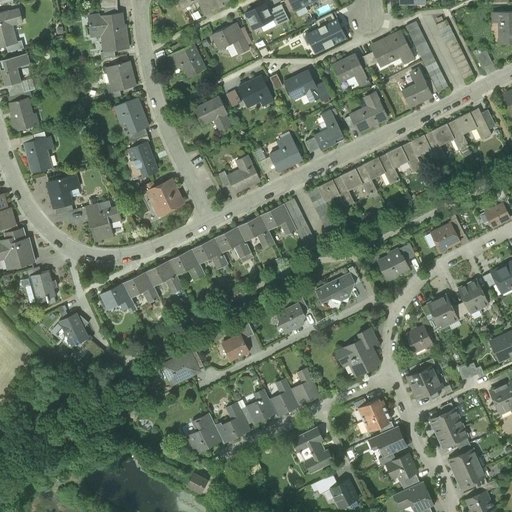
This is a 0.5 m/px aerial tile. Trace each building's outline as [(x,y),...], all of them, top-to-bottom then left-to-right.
[(226,0),(177,0),(181,6),(193,0),(196,0),(202,11),(209,8),(211,12),(223,6),(222,2),(226,0)] [(290,0),(295,10),(296,9),(305,5),(314,0),(290,0)] [(265,3),(245,13),(253,29),(273,19),(269,10),(265,3)] [(281,4),(269,10),(273,19),(276,26),(289,20),(281,4)] [(305,5),(296,9),(299,16),(308,12),(305,5)] [(118,13),(117,6),(104,7),(105,14),(118,13)] [(0,12),(0,46),(6,45),(14,43),(14,42),(8,22),(14,20),(15,23),(23,21),(19,9),(8,12),(8,10),(0,12)] [(499,30),(500,44),(511,43),(511,11),(493,12),(493,22),(503,22),(503,30),(499,30)] [(102,34),(104,51),(115,50),(129,48),(125,24),(121,25),(119,12),(118,13),(105,14),(88,17),(90,36),(102,34)] [(316,21),(319,27),(335,19),(332,13),(316,21)] [(319,27),(308,33),(313,42),(310,43),(310,44),(315,53),(325,48),(325,49),(334,44),(347,38),(337,18),(335,19),(319,27)] [(436,24),(441,35),(452,30),(446,19),(436,24)] [(405,26),(408,31),(419,26),(416,21),(405,26)] [(234,42),(240,54),(249,50),(237,26),(229,31),(227,27),(213,34),(220,49),(234,42)] [(421,31),(419,26),(408,31),(410,36),(421,31)] [(378,62),(380,66),(394,59),(391,54),(398,51),(404,63),(414,58),(401,31),(393,35),(393,36),(371,47),(373,51),(378,62)] [(449,87),(421,31),(410,36),(422,60),(431,79),(437,89),(437,91),(438,92),(449,87)] [(442,37),(463,80),(474,75),(453,32),(442,37)] [(308,45),(310,44),(310,43),(313,42),(308,33),(303,35),(308,45)] [(6,45),(8,52),(23,48),(22,40),(14,42),(14,43),(6,45)] [(167,50),(169,55),(184,48),(181,43),(167,50)] [(183,64),(189,76),(206,68),(198,53),(197,53),(193,44),(184,48),(169,55),(168,56),(173,67),(182,63),(182,64),(183,64)] [(115,57),(115,50),(104,51),(101,52),(102,59),(115,57)] [(476,55),(482,67),(492,62),(487,50),(476,55)] [(373,51),(363,56),(368,66),(369,67),(378,62),(373,51)] [(1,70),(6,86),(7,85),(22,81),(18,67),(30,63),(28,53),(3,60),(5,69),(1,70)] [(353,73),(359,85),(369,80),(363,68),(358,59),(356,55),(348,59),(347,58),(332,65),(339,80),(353,73)] [(363,68),(368,66),(363,56),(358,59),(363,68)] [(112,91),(113,92),(120,90),(136,86),(133,75),(132,75),(128,61),(106,67),(112,91)] [(402,91),(410,106),(424,99),(423,98),(432,93),(431,92),(426,81),(420,68),(410,73),(416,85),(402,91)] [(277,74),(270,77),(276,90),(283,86),(277,74)] [(306,92),(311,102),(321,97),(316,86),(310,74),(299,79),(298,76),(285,83),(292,98),(306,92)] [(261,100),(264,105),(274,100),(262,76),(252,81),(252,80),(238,87),(246,102),(251,100),(259,96),(261,100)] [(32,79),(22,81),(25,92),(35,89),(32,79)] [(431,92),(437,89),(431,79),(426,81),(431,92)] [(7,85),(10,96),(25,92),(22,81),(7,85)] [(321,97),(322,100),(331,96),(324,82),(316,86),(321,97)] [(108,92),(110,99),(122,96),(120,90),(113,92),(112,91),(108,92)] [(235,90),(226,94),(232,107),(241,102),(235,90)] [(511,90),(503,95),(511,113),(511,90)] [(26,98),(25,92),(10,96),(9,96),(11,102),(26,98)] [(357,127),(359,131),(387,117),(375,92),(365,97),(371,109),(364,112),(362,109),(351,115),(357,127)] [(12,119),(15,131),(35,125),(32,114),(33,114),(29,97),(26,98),(11,102),(9,102),(13,119),(12,119)] [(124,114),(132,133),(145,128),(149,127),(138,98),(115,106),(119,117),(124,114)] [(215,118),(222,132),(232,127),(225,114),(227,113),(220,98),(209,104),(208,102),(194,108),(194,109),(196,113),(202,125),(215,118)] [(246,102),(250,111),(264,105),(261,100),(253,104),(251,100),(246,102)] [(181,112),(185,119),(196,113),(194,109),(194,108),(193,106),(181,112)] [(478,107),(470,112),(471,115),(480,111),(478,107)] [(345,138),(343,135),(331,110),(321,114),(328,128),(314,135),(315,137),(320,147),(322,150),(337,142),(335,139),(338,137),(339,140),(345,138)] [(481,113),(489,129),(496,126),(488,110),(481,113)] [(455,119),(457,122),(462,134),(476,127),(482,139),(491,134),(489,129),(481,113),(480,111),(471,115),(470,112),(455,119)] [(345,117),(351,130),(357,127),(351,115),(345,117)] [(468,146),(462,134),(457,122),(448,127),(446,123),(432,130),(434,134),(440,145),(453,139),(459,151),(460,150),(467,146),(468,146)] [(150,141),(148,135),(145,128),(132,133),(128,135),(130,141),(133,147),(147,142),(150,141)] [(20,138),(22,144),(24,144),(24,143),(35,140),(34,134),(20,138)] [(445,157),(440,145),(434,134),(425,138),(424,134),(409,141),(411,145),(417,156),(430,150),(436,162),(445,157)] [(276,168),(278,171),(293,164),(293,162),(302,158),(291,135),(279,140),(283,147),(269,154),(270,156),(276,168)] [(28,153),(33,173),(51,168),(48,156),(43,157),(41,149),(53,146),(50,136),(35,140),(24,143),(24,144),(27,153),(28,153)] [(305,142),(310,152),(320,147),(315,137),(305,142)] [(130,170),(134,179),(159,170),(155,161),(154,161),(147,142),(133,147),(130,148),(134,160),(139,159),(142,166),(130,170)] [(422,168),(417,156),(411,145),(402,149),(401,146),(386,153),(388,156),(394,168),(407,161),(413,173),(422,168)] [(463,152),(465,155),(470,153),(467,146),(460,150),(461,153),(463,152)] [(230,183),(235,193),(248,186),(248,185),(251,183),(252,184),(261,180),(253,164),(252,164),(247,155),(237,159),(243,171),(240,172),(239,171),(227,176),(227,177),(230,183)] [(258,162),(264,174),(276,168),(270,156),(258,162)] [(399,179),(394,168),(388,156),(379,160),(378,157),(363,164),(365,167),(371,179),(384,172),(390,184),(399,179)] [(377,191),(371,179),(365,167),(357,171),(355,168),(341,175),(342,178),(348,190),(361,183),(367,195),(377,191)] [(219,174),(225,186),(230,183),(227,177),(227,176),(225,171),(219,174)] [(80,194),(78,186),(79,186),(75,173),(48,181),(51,191),(50,191),(54,208),(55,208),(72,204),(73,203),(71,197),(80,194)] [(354,202),(348,190),(342,178),(334,183),(332,179),(318,186),(318,187),(325,202),(329,209),(336,206),(332,198),(339,195),(344,207),(354,202)] [(157,197),(164,212),(183,202),(172,179),(155,187),(148,191),(152,199),(152,200),(157,197)] [(140,187),(143,194),(148,191),(155,187),(152,181),(140,187)] [(307,192),(330,238),(341,233),(329,209),(325,202),(318,187),(307,192)] [(0,227),(6,226),(15,224),(14,222),(10,208),(7,209),(3,194),(0,195),(0,227)] [(280,198),(282,202),(291,198),(290,194),(280,198)] [(502,203),(506,210),(511,208),(506,196),(500,199),(502,203)] [(152,199),(149,200),(157,216),(164,212),(157,197),(152,200),(152,199)] [(297,230),(307,250),(317,245),(294,198),(284,204),(285,207),(297,230)] [(86,206),(88,215),(93,214),(92,213),(101,211),(99,202),(86,206)] [(492,226),(492,227),(510,218),(506,210),(502,203),(485,212),(489,221),(490,220),(493,225),(492,226)] [(55,208),(57,214),(73,209),(72,204),(55,208)] [(90,223),(94,240),(114,235),(110,220),(121,217),(118,206),(101,211),(92,213),(93,214),(95,221),(90,223)] [(261,214),(262,218),(268,229),(282,223),(287,234),(297,230),(285,207),(277,211),(275,207),(261,214)] [(450,223),(457,237),(465,234),(457,217),(449,221),(450,223)] [(275,243),(268,229),(262,218),(253,222),(252,219),(238,226),(240,229),(245,241),(259,234),(265,247),(275,243)] [(6,226),(8,232),(19,229),(17,221),(14,222),(15,224),(6,226)] [(438,251),(441,252),(446,250),(447,247),(459,241),(457,237),(450,223),(431,232),(437,244),(436,246),(438,251)] [(22,228),(19,229),(8,232),(4,233),(6,238),(24,233),(22,228)] [(251,252),(245,241),(240,229),(230,234),(229,230),(215,237),(217,240),(222,252),(236,245),(241,257),(251,252)] [(0,254),(3,253),(8,269),(35,261),(32,249),(27,250),(25,239),(26,239),(24,233),(6,238),(1,240),(2,242),(0,241),(0,254)] [(228,264),(222,252),(217,240),(208,245),(206,241),(192,248),(194,252),(199,263),(213,257),(219,268),(228,264)] [(403,246),(409,258),(416,255),(410,243),(403,246)] [(402,256),(405,260),(409,258),(403,246),(398,249),(401,256),(402,256)] [(387,278),(389,279),(394,277),(395,274),(403,270),(404,270),(408,268),(405,260),(402,256),(401,256),(398,249),(388,253),(389,255),(379,260),(384,270),(383,271),(387,278)] [(205,275),(199,263),(194,252),(185,256),(183,253),(169,259),(171,263),(177,275),(190,268),(195,280),(205,275)] [(497,283),(500,289),(510,285),(511,288),(511,287),(511,262),(492,272),(497,283)] [(183,288),(177,275),(171,263),(163,267),(161,264),(146,271),(148,274),(154,286),(167,279),(174,293),(183,288)] [(27,269),(29,275),(30,275),(42,272),(40,266),(35,267),(27,269)] [(350,272),(349,272),(355,284),(360,281),(353,266),(348,268),(350,272)] [(35,282),(40,299),(56,295),(50,270),(42,272),(30,275),(32,283),(35,282)] [(482,276),(488,287),(497,283),(492,272),(492,271),(482,276)] [(353,284),(355,284),(349,272),(344,275),(349,286),(353,284)] [(160,298),(154,286),(148,274),(140,278),(138,275),(124,282),(125,286),(131,297),(145,291),(150,302),(160,298)] [(344,275),(322,286),(327,295),(332,297),(347,302),(351,291),(353,284),(349,286),(344,275)] [(477,279),(467,284),(479,308),(489,303),(488,302),(483,291),(477,279)] [(135,304),(131,297),(125,286),(120,288),(119,284),(100,294),(108,309),(121,302),(125,309),(135,304)] [(470,313),(479,308),(467,284),(458,288),(464,301),(469,312),(470,313)] [(316,289),(320,299),(327,295),(322,286),(316,289)] [(483,291),(488,302),(494,299),(489,289),(483,291)] [(298,303),(303,313),(308,310),(300,292),(294,295),(298,303)] [(446,294),(437,299),(449,323),(458,318),(453,306),(446,294)] [(432,313),(433,316),(439,327),(439,328),(449,323),(437,299),(427,304),(432,313)] [(464,301),(458,304),(464,314),(469,312),(464,301)] [(283,327),(286,333),(304,324),(302,320),(303,316),(304,315),(303,313),(298,303),(276,314),(279,320),(277,325),(283,327)] [(58,307),(63,318),(69,315),(65,309),(67,309),(65,304),(58,307)] [(421,307),(426,315),(426,316),(432,313),(427,304),(421,307)] [(465,317),(464,314),(458,304),(453,306),(458,318),(459,320),(465,317)] [(79,316),(77,311),(69,315),(63,318),(59,320),(62,326),(72,346),(89,337),(87,333),(84,327),(79,316)] [(80,314),(79,316),(84,327),(89,322),(80,314)] [(433,329),(428,319),(426,316),(426,315),(420,318),(423,325),(424,324),(427,332),(433,329)] [(433,330),(439,327),(433,316),(428,319),(433,329),(433,330)] [(240,334),(243,339),(254,333),(248,322),(237,328),(240,334)] [(405,334),(414,352),(433,343),(427,332),(424,324),(423,325),(405,334)] [(92,337),(87,333),(89,337),(72,346),(62,326),(56,334),(78,353),(85,346),(91,339),(92,337)] [(361,340),(364,345),(369,343),(375,340),(369,328),(358,334),(361,340)] [(494,352),(498,360),(508,356),(509,357),(511,355),(511,330),(505,334),(505,335),(493,340),(498,350),(494,352)] [(222,342),(231,360),(249,351),(243,339),(240,334),(222,342)] [(94,354),(100,347),(91,339),(85,346),(94,354)] [(355,366),(359,374),(375,366),(373,362),(375,361),(372,355),(374,354),(369,343),(364,345),(361,340),(337,352),(343,363),(349,360),(353,367),(355,366)] [(190,352),(197,368),(203,365),(194,346),(187,349),(189,352),(190,352)] [(100,347),(94,354),(91,358),(95,362),(105,351),(100,347)] [(175,373),(178,380),(194,372),(193,370),(197,368),(190,352),(189,352),(163,365),(169,376),(175,373)] [(420,363),(422,369),(432,365),(435,364),(432,358),(420,363)] [(478,373),(480,377),(485,375),(481,365),(476,367),(474,362),(466,365),(471,376),(478,373)] [(407,376),(413,388),(438,377),(432,365),(422,369),(407,376)] [(460,367),(462,379),(468,377),(471,376),(466,365),(460,367)] [(302,399),(304,403),(313,399),(311,396),(318,393),(319,395),(320,395),(307,367),(298,372),(303,382),(296,386),(302,399)] [(172,383),(178,380),(175,373),(169,376),(172,383)] [(442,387),(438,377),(413,388),(418,399),(427,394),(442,388),(442,387)] [(281,410),(283,413),(291,409),(290,407),(297,403),(298,406),(299,405),(297,402),(291,388),(285,378),(276,382),(281,393),(274,396),(281,410)] [(511,381),(500,385),(510,408),(511,407),(511,382),(511,380),(511,381)] [(449,384),(443,387),(446,393),(452,391),(449,384)] [(500,413),(510,408),(500,385),(489,390),(495,403),(499,413),(500,413)] [(291,388),(297,402),(302,399),(296,386),(291,388)] [(430,401),(446,393),(443,387),(442,387),(442,388),(427,394),(430,401)] [(254,422),(254,423),(266,417),(264,414),(273,409),(275,413),(276,412),(269,399),(264,388),(255,393),(259,399),(246,406),(254,422)] [(269,399),(276,412),(281,410),(274,396),(269,399)] [(356,408),(358,407),(367,403),(365,398),(354,403),(356,408)] [(368,430),(368,431),(378,427),(389,422),(388,419),(386,416),(389,414),(387,409),(386,410),(383,404),(382,405),(380,400),(379,398),(367,403),(358,407),(363,420),(357,423),(361,433),(368,430)] [(227,436),(229,440),(243,433),(242,432),(249,428),(250,430),(251,429),(248,425),(240,408),(237,402),(227,406),(233,418),(222,424),(221,424),(227,436)] [(440,407),(443,412),(454,407),(451,402),(440,407)] [(489,406),(495,418),(501,416),(500,413),(499,413),(495,403),(489,406)] [(240,408),(248,425),(254,422),(246,406),(240,408)] [(430,418),(435,428),(459,417),(455,407),(454,407),(443,412),(430,418)] [(203,415),(206,421),(212,418),(209,413),(203,415)] [(195,443),(199,450),(216,442),(206,421),(203,415),(195,419),(200,429),(186,436),(191,445),(195,443)] [(435,428),(439,437),(464,426),(459,417),(435,428)] [(216,442),(222,439),(215,425),(212,418),(206,421),(216,442)] [(378,427),(381,433),(394,427),(391,421),(389,422),(378,427)] [(221,422),(215,425),(222,439),(227,436),(221,424),(222,424),(221,422)] [(318,438),(320,441),(323,440),(317,426),(310,429),(315,439),(318,438)] [(384,455),(384,456),(393,452),(407,446),(398,426),(394,427),(381,433),(369,438),(374,448),(378,446),(379,448),(381,447),(384,455)] [(468,436),(464,426),(439,437),(443,447),(456,442),(467,437),(468,436)] [(297,451),(298,452),(300,451),(304,449),(312,445),(310,442),(315,439),(310,429),(292,439),(291,439),(291,440),(292,440),(298,451),(297,451)] [(456,442),(458,447),(469,442),(467,437),(456,442)] [(304,460),(310,473),(332,462),(328,455),(330,454),(327,449),(325,450),(320,441),(318,438),(315,439),(310,442),(312,445),(304,449),(308,458),(304,460)] [(472,448),(469,442),(458,447),(461,453),(472,448)] [(448,459),(453,468),(477,457),(473,447),(472,448),(461,453),(448,459)] [(300,451),(304,460),(308,458),(304,449),(300,451)] [(378,458),(381,465),(386,463),(395,458),(393,452),(384,456),(384,455),(378,458)] [(396,471),(400,479),(415,472),(416,472),(408,453),(395,458),(386,463),(390,473),(396,471)] [(453,468),(457,478),(482,466),(477,457),(453,468)] [(486,476),(482,466),(457,478),(461,488),(474,482),(485,477),(486,476)] [(400,479),(405,489),(420,482),(415,472),(400,479)] [(189,485),(202,492),(207,483),(208,480),(195,473),(195,474),(193,476),(189,485)] [(317,481),(322,492),(330,488),(338,484),(332,473),(317,481)] [(477,487),(479,486),(488,482),(485,477),(474,482),(477,487)] [(336,501),(339,507),(348,502),(351,508),(358,504),(355,499),(357,498),(348,479),(338,484),(330,488),(333,495),(335,495),(338,500),(336,501)] [(415,511),(417,511),(430,506),(433,505),(427,491),(426,491),(422,482),(423,482),(423,481),(420,482),(405,489),(393,494),(399,506),(400,505),(399,504),(411,502),(412,504),(415,511)] [(490,481),(488,482),(479,486),(481,492),(485,490),(493,487),(490,481)] [(471,511),(484,511),(491,509),(488,502),(490,501),(485,490),(481,492),(466,499),(471,511)]
